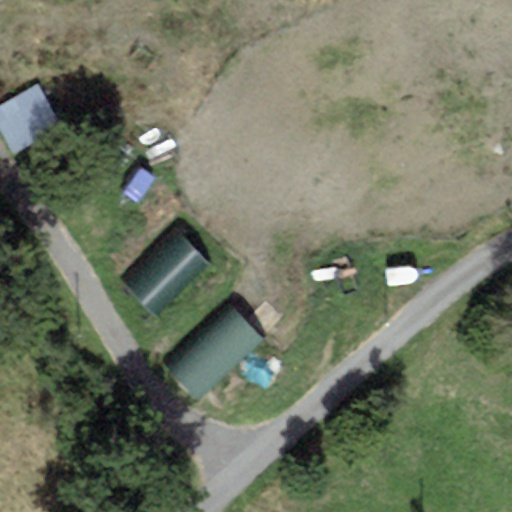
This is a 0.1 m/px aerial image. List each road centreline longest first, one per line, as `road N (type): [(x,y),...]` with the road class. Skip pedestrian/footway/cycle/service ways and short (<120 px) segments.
road 1 (track): [(511,257),(404,335),(207,511)]
road 2 (track): [(0,177),(50,238),(155,407),(236,485)]
